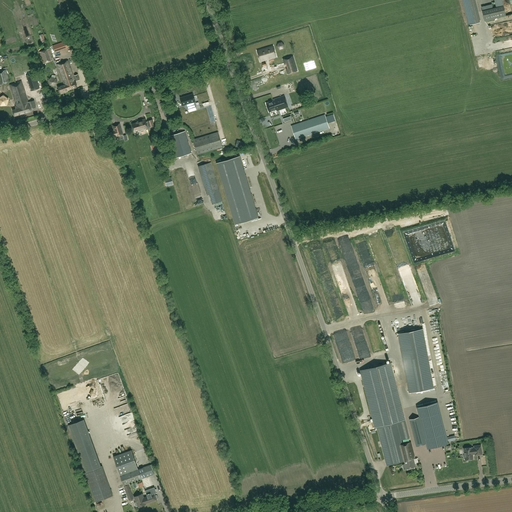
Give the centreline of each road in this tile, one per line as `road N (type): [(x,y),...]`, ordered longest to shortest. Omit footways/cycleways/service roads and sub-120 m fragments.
road 1 (unclassified): [(382,497),(228,61)]
road 2 (unclassified): [(0,133),(228,61)]
road 3 (tertiary): [(382,497),(511,479)]
road 4 (tertiary): [(260,511),(382,497)]
